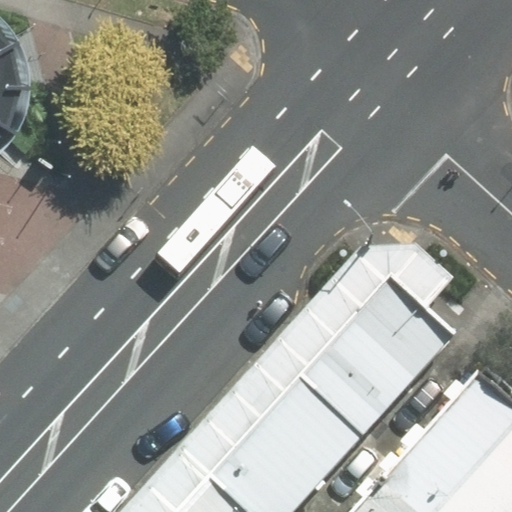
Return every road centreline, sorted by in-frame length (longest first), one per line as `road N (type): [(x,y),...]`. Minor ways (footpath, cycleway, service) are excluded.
road 1 (secondary): [(390,53),(0,489)]
road 2 (residential): [(390,53),(466,171),(511,217)]
